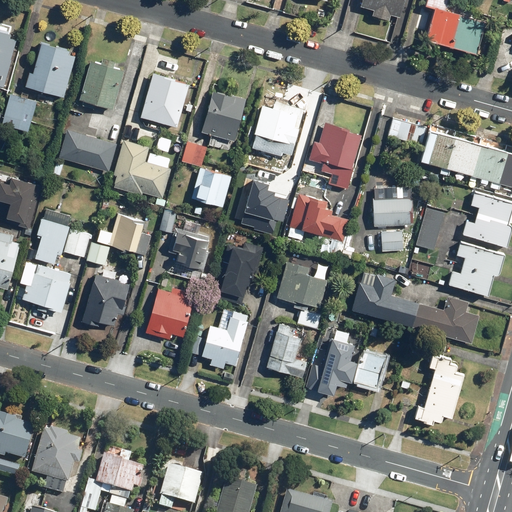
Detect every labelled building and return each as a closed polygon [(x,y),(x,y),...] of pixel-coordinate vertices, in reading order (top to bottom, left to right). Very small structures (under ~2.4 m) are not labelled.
[(405,0),(363,0),(362,5),(375,9),(373,14),(391,19),(392,14),(401,17),(405,0)] [(487,20),(446,9),(449,0),(427,0),(426,5),(437,8),(428,40),(479,53),(487,20)] [(0,84),(5,86),(19,39),(12,37),(13,33),(0,29),(0,84)] [(27,84),(65,95),(77,55),(71,53),(72,49),(43,41),(34,70),(31,69),(27,84)] [(103,63),(92,60),(81,98),(85,99),(83,105),(95,108),(97,103),(115,108),(127,70),(114,66),(116,60),(104,57),(103,63)] [(153,72),(140,116),(176,127),(189,82),(153,72)] [(247,98),(215,90),(210,108),(203,130),(235,140),(243,118),(247,98)] [(28,102),(29,99),(7,93),(1,113),(32,122),(37,104),(28,102)] [(277,98),(266,95),(252,147),(283,155),(284,151),(293,154),(305,107),(287,102),(288,99),(277,96),(277,98)] [(428,127),(394,118),(389,135),(423,145),(428,127)] [(344,126),(326,121),(320,141),(315,140),(310,159),(323,163),(321,170),(332,173),(329,181),(349,187),(355,165),(354,165),(363,133),(343,127),(344,126)] [(66,129),(58,157),(107,171),(115,143),(66,129)] [(511,150),(432,129),(423,160),(511,184),(511,150)] [(161,197),(169,169),(143,162),(148,146),(122,139),(112,176),(116,177),(113,187),(139,194),(139,191),(161,197)] [(208,146),(188,141),(182,161),(202,166),(208,146)] [(232,176),(201,167),(193,197),(223,206),(232,176)] [(38,182),(13,175),(11,182),(0,178),(0,199),(10,202),(5,221),(31,228),(43,185),(38,184),(38,182)] [(276,219),(283,221),(289,200),(275,196),(276,192),(269,190),(270,184),(253,179),(241,224),(255,227),(254,230),(272,235),(276,219)] [(511,216),(511,200),(475,190),(472,204),(481,206),(476,222),(468,219),(464,233),(509,245),(511,233),(511,222),(511,221),(511,216)] [(289,225),(313,232),(341,240),(347,219),(323,212),(327,200),(298,192),(289,225)] [(413,196),(374,197),(375,211),(373,211),(374,224),(375,224),(375,225),(414,224),(413,196)] [(427,207),(416,243),(435,249),(446,213),(427,207)] [(173,232),(177,212),(165,209),(161,229),(173,232)] [(147,221),(118,213),(113,232),(102,228),(98,239),(128,249),(137,252),(147,221)] [(61,254),(70,225),(43,217),(37,237),(42,238),(36,257),(56,263),(59,254),(61,254)] [(211,237),(176,226),(169,251),(178,253),(176,260),(202,268),(211,237)] [(65,251),(84,257),(91,234),(72,228),(65,251)] [(15,234),(0,230),(0,285),(9,288),(15,268),(21,242),(13,240),(15,234)] [(403,230),(382,232),(383,251),(404,249),(403,230)] [(507,253),(462,240),(458,253),(466,256),(462,272),(454,270),(450,282),(490,294),(496,273),(498,273),(500,272),(502,270),(507,253)] [(112,246),(92,241),(87,260),(107,266),(112,246)] [(216,296),(244,304),(249,284),(251,285),(253,275),(252,275),(254,269),(255,270),(259,255),(262,256),(265,246),(245,241),(244,247),(229,243),(216,296)] [(312,266),(288,260),(278,297),(296,301),(295,306),(308,309),(309,305),(312,306),(313,304),(322,306),(329,277),(310,273),(312,266)] [(39,304),(63,311),(72,281),(70,280),(73,272),(38,262),(32,284),(28,283),(23,298),(39,303),(39,304)] [(96,273),(83,320),(99,324),(100,321),(116,325),(120,313),(125,315),(128,304),(126,303),(132,283),(122,281),(122,280),(96,273)] [(357,284),(350,308),(470,343),(477,319),(476,319),(478,314),(464,310),(467,302),(446,296),(442,309),(391,294),(395,278),(376,273),(373,284),(358,279),(357,284)] [(172,291),(159,287),(147,331),(172,338),(173,332),(185,336),(196,298),(185,295),(186,290),(173,286),(172,291)] [(211,324),(203,355),(212,357),(210,363),(227,367),(228,362),(238,364),(249,320),(248,320),(249,313),(233,309),(228,328),(211,324)] [(292,326),(280,322),(268,366),(303,376),(308,360),(297,357),(303,337),(294,334),(295,331),(291,330),(292,326)] [(331,373),(378,386),(387,355),(342,343),(340,350),(337,349),(331,373)] [(420,404),(416,417),(424,419),(423,421),(435,424),(436,420),(444,422),(446,415),(453,417),(466,372),(458,370),(460,364),(453,362),(454,357),(443,354),(442,357),(434,354),(430,366),(436,368),(425,406),(420,404)] [(0,454),(4,456),(5,452),(25,458),(35,425),(15,419),(16,416),(0,411),(0,454)] [(51,427),(50,430),(44,428),(32,471),(68,481),(74,462),(78,463),(82,452),(77,450),(80,438),(66,434),(67,432),(51,427)] [(111,493),(105,511),(132,511),(133,510),(123,507),(126,498),(128,498),(130,490),(136,492),(144,465),(128,461),(131,451),(106,444),(96,480),(87,478),(78,511),(84,511),(86,508),(94,510),(100,490),(111,493)] [(0,459),(0,471),(16,476),(19,465),(0,459)] [(168,463),(160,494),(161,494),(158,504),(171,507),(173,498),(194,503),(202,472),(168,463)] [(226,474),(215,511),(249,511),(256,485),(244,481),(245,479),(226,474)] [(46,477),(43,487),(62,492),(65,482),(46,477)] [(286,489),(279,511),(328,511),(332,502),(286,489)]
